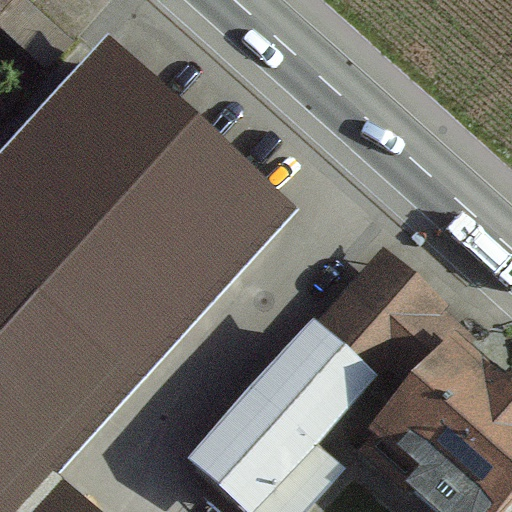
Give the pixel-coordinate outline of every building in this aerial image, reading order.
[(0,0),(0,14),(48,54),(62,37),(16,0),(0,0)] [(104,56),(0,171),(0,511),(76,511),(45,484),(284,216),(104,56)] [(438,321),(375,265),(320,326),(383,383),(438,321)] [(252,511),(358,392),(301,342),(182,477),(222,511),(252,511)] [(511,378),(491,402),(434,353),(347,452),(414,511),(485,511),(511,481),(511,378)]
